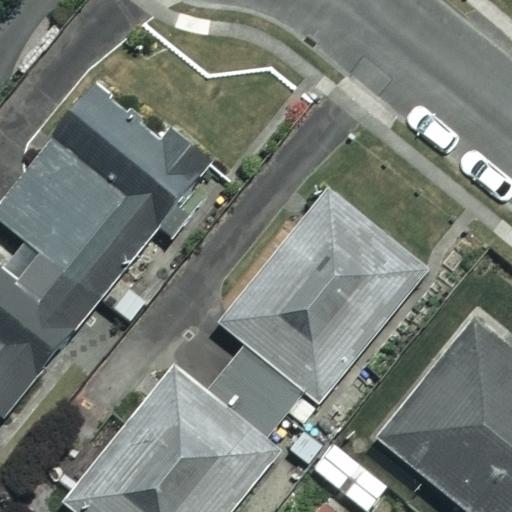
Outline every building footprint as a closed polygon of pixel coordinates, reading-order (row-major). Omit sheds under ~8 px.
[(0,413),(5,417),(99,295),(132,321),(230,194),(91,87),(0,203),(0,224),(33,250),(17,271),(0,257),(0,413)] [(217,320),(316,401),(423,269),(323,188),(217,320)] [(511,511),(511,352),(474,322),(378,440),(467,511),(511,511)] [(62,501),(75,511),(226,511),(280,446),(266,435),(294,400),(235,349),(203,388),(173,364),(62,501)] [(333,511),(322,503),(314,511),(333,511)]
